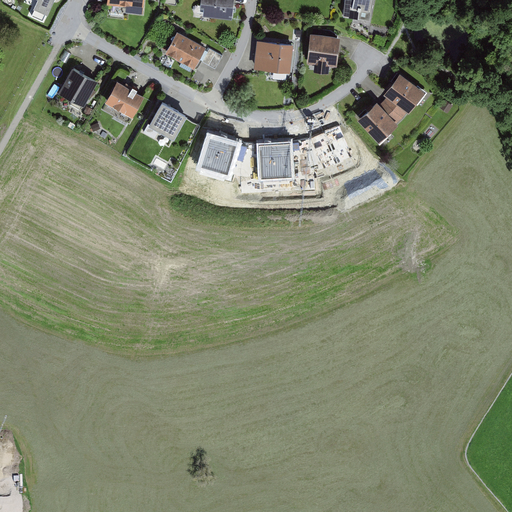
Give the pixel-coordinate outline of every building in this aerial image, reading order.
[(36,0),(34,8),(49,15),(55,0),(36,0)] [(108,0),(108,4),(128,6),(127,11),(143,13),(144,0),(108,0)] [(234,0),(201,0),(199,15),(233,19),(234,0)] [(345,0),(343,16),(358,18),(370,21),(373,0),(345,0)] [(206,47),(177,31),(165,53),(194,68),(206,47)] [(340,36),(310,33),(308,64),(315,64),(314,70),(329,71),(329,65),(337,66),(340,36)] [(293,44),(257,40),(254,68),(290,72),(293,44)] [(222,55),(209,48),(202,61),(215,68),(222,55)] [(98,82),(73,68),(59,92),(84,106),(98,82)] [(380,104),(396,122),(407,112),(409,114),(426,92),(400,74),(385,94),(387,96),(380,104)] [(144,96),(116,82),(105,103),(133,118),(144,96)] [(189,114),(162,99),(148,126),(175,140),(189,114)] [(453,105),(445,100),(440,108),(448,113),(453,105)] [(377,101),(358,118),(379,142),(398,125),(396,122),(380,104),(377,101)] [(353,157),(340,127),(312,138),(325,168),(353,157)] [(240,145),(209,136),(199,169),(230,178),(240,145)] [(291,144),(260,146),(262,180),(292,178),(291,144)]
